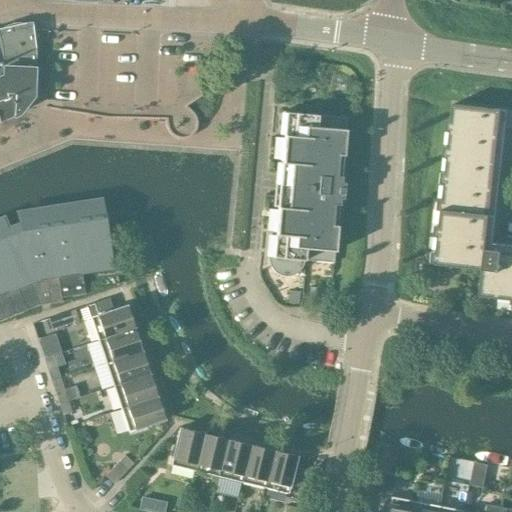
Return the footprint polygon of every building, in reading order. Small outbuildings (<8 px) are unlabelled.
[(0,28),(0,122),(18,114),(33,96),(34,51),(31,23),(14,24),(0,28)] [(330,77),(329,87),(343,88),(344,82),(344,78),(330,77)] [(502,110),(454,104),(436,264),(484,269),(481,293),(497,294),(496,298),(511,299),(511,250),(487,248),(502,110)] [(342,199),(344,183),(341,182),(346,118),(281,112),(268,257),(269,262),(270,267),(273,271),(276,274),(280,276),(285,277),(289,277),(294,275),(298,273),(301,269),(303,265),(304,261),(333,263),(339,199),(342,199)] [(0,321),(39,305),(62,302),(60,298),(84,294),(81,274),(113,269),(105,217),(20,231),(0,238),(0,321)] [(317,289),(310,288),(309,298),(316,299),(317,289)] [(289,291),(288,303),(298,304),(299,292),(289,291)] [(108,299),(86,306),(98,341),(134,329),(126,305),(112,310),(108,299)] [(52,330),(78,321),(74,310),(48,319),(52,330)] [(105,364),(142,351),(134,329),(98,341),(105,364)] [(46,337),(37,340),(44,359),(53,356),(46,337)] [(113,386),(149,374),(142,351),(105,364),(113,386)] [(48,370),(56,367),(53,356),(44,359),(48,370)] [(120,409),(157,397),(149,374),(113,386),(120,409)] [(59,404),(68,402),(64,390),(55,393),(59,404)] [(165,420),(157,397),(120,409),(128,433),(165,420)] [(72,413),(68,402),(59,404),(63,416),(72,413)] [(195,472),(203,434),(179,428),(170,466),(195,472)] [(218,477),(227,440),(203,434),(195,472),(218,477)] [(241,483),(250,445),(227,440),(218,477),(241,483)] [(264,488),(273,451),(250,445),(241,483),(264,488)] [(383,445),(379,466),(386,467),(390,446),(383,445)] [(297,457),(273,451),(264,488),(288,494),(297,457)] [(114,484),(133,464),(125,456),(105,476),(114,484)] [(127,497),(147,477),(138,469),(119,489),(127,497)] [(464,511),(463,511),(500,511),(501,507),(490,505),(488,511),(470,511),(474,492),(468,491),(464,511)] [(415,511),(417,502),(393,497),(389,511),(415,511)] [(439,511),(441,506),(417,502),(415,511),(439,511)]
